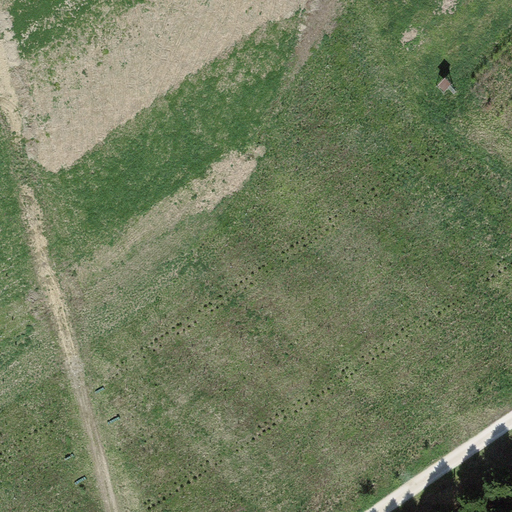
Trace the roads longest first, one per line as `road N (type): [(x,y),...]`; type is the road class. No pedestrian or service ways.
road 1 (track): [(511,417),(373,511)]
road 2 (track): [(112,511),(75,361)]
